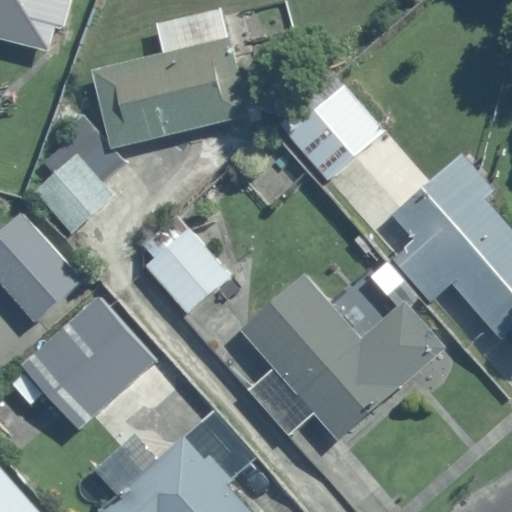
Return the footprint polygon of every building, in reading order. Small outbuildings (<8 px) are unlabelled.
[(0,0),(0,38),(48,52),(55,26),(71,30),(79,0),(0,0)] [(173,33),(178,50),(97,70),(116,147),(252,113),(246,87),(264,82),(245,13),(173,33)] [(511,340),(511,220),(491,197),(503,188),(470,150),(439,177),(349,75),(286,130),(376,232),(397,213),(421,241),(398,261),(435,302),(457,283),(510,343),(511,340)] [(85,150),(37,193),(76,235),(123,192),(85,150)] [(196,224),(149,263),(191,314),(238,275),(196,224)] [(311,275),(247,330),(340,438),(450,344),(412,300),(366,340),(311,275)] [(129,308),(77,357),(136,420),(188,372),(129,308)] [(213,408),(100,511),(256,511),(215,466),(243,441),(213,408)] [(0,511),(51,511),(0,449),(0,511)]
